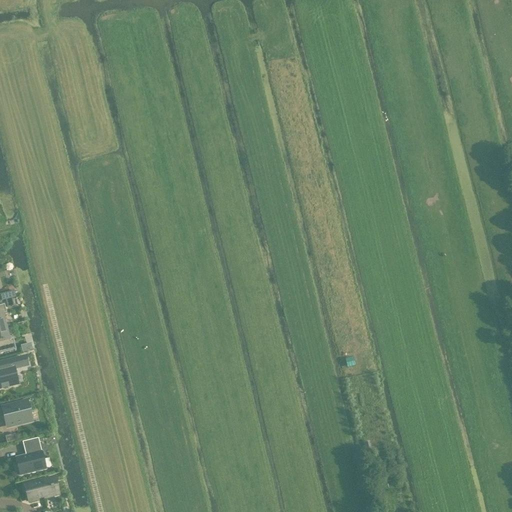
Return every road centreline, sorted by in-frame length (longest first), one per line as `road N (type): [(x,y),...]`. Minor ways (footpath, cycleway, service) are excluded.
road 1 (track): [(45,288),(100,511)]
road 2 (track): [(45,288),(0,99)]
